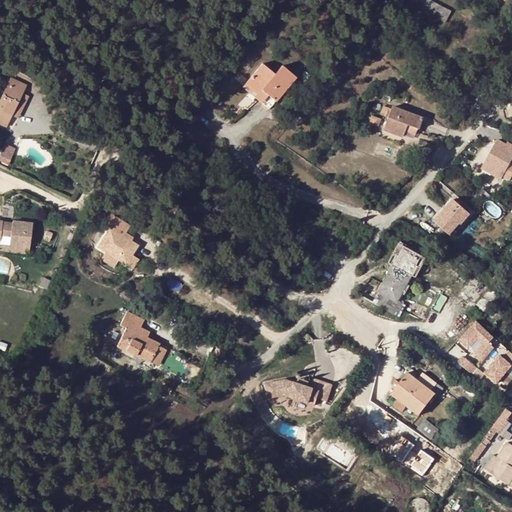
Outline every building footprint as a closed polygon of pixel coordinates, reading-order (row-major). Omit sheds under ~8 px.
[(403,0),(444,21),(450,10),(430,0),(403,0)] [(269,108),(296,77),(282,66),(275,75),(262,64),(246,83),(259,93),(262,90),(268,95),(262,103),(269,108)] [(11,114),(21,92),(25,85),(10,78),(0,97),(0,123),(6,126),(11,114)] [(262,90),(259,93),(246,83),(242,87),(262,103),(268,95),(262,90)] [(14,115),(24,93),(21,92),(11,114),(14,115)] [(17,118),(28,95),(24,93),(14,115),(17,118)] [(379,113),(388,117),(384,129),(401,136),(403,130),(406,124),(417,128),(419,129),(423,118),(392,106),(391,109),(383,106),(379,113)] [(378,126),(381,119),(371,116),(369,123),(378,126)] [(417,128),(406,124),(403,130),(415,135),(417,128)] [(509,179),(511,174),(511,173),(511,163),(510,163),(511,158),(511,145),(505,142),(504,145),(498,141),(485,164),(491,167),(488,173),(501,179),(503,175),(509,179)] [(12,157),(15,148),(5,143),(1,152),(12,157)] [(0,162),(8,165),(12,157),(1,152),(0,153),(0,162)] [(491,167),(485,164),(482,170),(488,173),(491,167)] [(460,225),(470,214),(453,200),(433,222),(449,235),(459,224),(460,225)] [(132,255),(139,245),(131,241),(124,236),(126,232),(130,225),(113,215),(106,225),(109,227),(97,247),(105,252),(119,260),(133,269),(139,259),(132,255)] [(11,220),(11,221),(11,225),(2,224),(2,220),(0,219),(0,234),(9,236),(8,245),(8,248),(19,249),(20,243),(29,244),(32,223),(11,220)] [(134,237),(126,232),(124,236),(131,241),(134,237)] [(0,243),(0,249),(28,253),(29,244),(20,243),(19,249),(8,248),(8,245),(0,243)] [(119,260),(105,252),(100,259),(114,268),(119,260)] [(378,292),(395,302),(396,300),(408,280),(414,284),(417,279),(392,266),(378,292)] [(399,317),(405,305),(396,300),(395,302),(378,292),(372,302),(399,317)] [(120,324),(126,327),(117,345),(150,362),(159,344),(146,337),(137,332),(139,326),(142,319),(126,311),(120,324)] [(474,320),(457,338),(466,346),(475,337),(482,343),(473,353),(481,360),(493,348),(487,342),(493,337),(474,320)] [(139,326),(137,332),(146,337),(148,331),(139,326)] [(464,354),(459,362),(473,373),(479,365),(464,354)] [(511,355),(508,363),(502,359),(490,379),(503,387),(511,373),(511,355)] [(428,397),(425,396),(430,389),(431,390),(436,384),(422,373),(417,379),(407,372),(390,394),(397,400),(393,405),(401,412),(406,406),(414,412),(418,405),(421,406),(428,397)] [(309,403),(315,405),(317,398),(327,401),(332,385),(312,378),(308,387),(306,386),(297,383),(285,379),(265,383),(268,398),(285,395),(309,403)] [(306,386),(308,381),(298,378),(297,383),(306,386)] [(418,415),(435,393),(438,396),(444,388),(437,383),(436,384),(431,390),(430,389),(425,396),(428,397),(421,406),(418,405),(414,412),(418,415)] [(431,439),(438,430),(425,419),(417,429),(431,439)] [(511,446),(508,443),(497,458),(500,460),(490,474),(508,485),(511,479),(511,446)] [(485,470),(490,474),(500,460),(497,458),(495,457),(485,470)] [(300,468),(303,464),(298,459),(294,463),(300,468)] [(427,511),(428,510),(428,508),(428,507),(427,505),(426,503),(425,501),(423,500),(421,499),(419,498),(417,498),(415,499),(413,499),(411,500),(410,502),(408,503),(407,505),(407,507),(407,509),(407,511),(427,511)]
